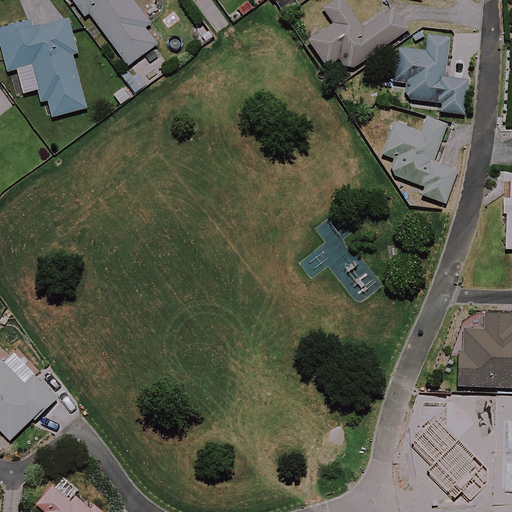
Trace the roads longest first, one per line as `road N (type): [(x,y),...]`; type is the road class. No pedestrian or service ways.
road 1 (residential): [(382,456),(477,173),(489,0)]
road 2 (residential): [(143,511),(72,433),(19,472),(0,469)]
